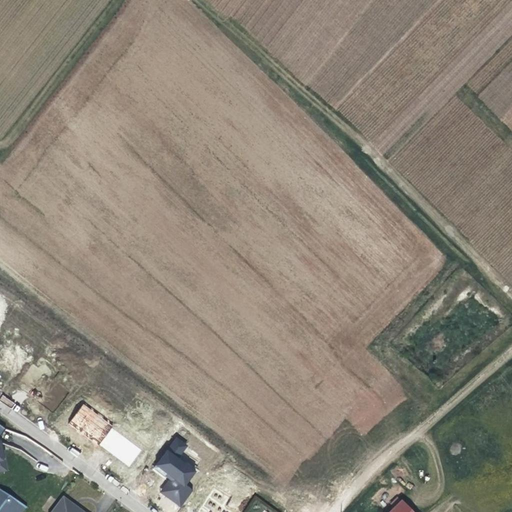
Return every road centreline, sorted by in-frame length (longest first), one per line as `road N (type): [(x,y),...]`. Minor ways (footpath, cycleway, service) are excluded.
road 1 (track): [(511,291),(213,0)]
road 2 (track): [(511,349),(339,511)]
road 3 (track): [(119,0),(9,142),(0,140)]
road 4 (unclassified): [(148,511),(0,403)]
